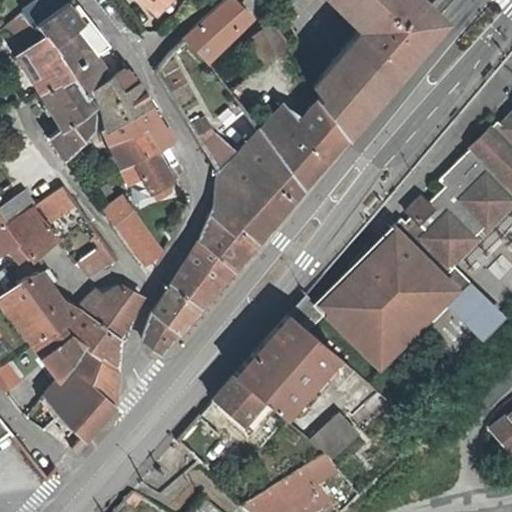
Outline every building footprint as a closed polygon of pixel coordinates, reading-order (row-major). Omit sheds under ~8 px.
[(83,37),(97,27),(86,13),(75,0),(64,0),(46,17),(37,26),(70,74),(95,53),(83,37)] [(144,0),(159,14),(172,0),(144,0)] [(251,15),(236,0),(224,0),(183,36),(193,47),(204,58),(251,15)] [(331,0),(359,28),(310,86),(318,96),(316,98),(345,135),(377,97),(417,50),(409,41),(428,20),(420,11),(427,3),(430,0),(331,0)] [(33,2),(22,13),(35,28),(37,26),(46,17),(33,2)] [(439,15),(427,3),(420,11),(428,20),(409,41),(417,50),(438,27),(439,15)] [(35,28),(22,13),(9,24),(19,40),(23,37),(28,44),(25,46),(28,51),(20,57),(43,96),(72,77),(70,74),(37,26),(35,28)] [(247,41),(261,59),(279,44),(281,43),(268,25),(247,41)] [(108,42),(97,27),(83,37),(95,53),(108,42)] [(84,95),(91,90),(110,75),(95,53),(70,74),(72,77),(84,95)] [(110,75),(91,90),(95,98),(99,106),(100,114),(102,128),(148,101),(145,95),(128,69),(114,80),(110,75)] [(84,95),(72,77),(43,96),(60,128),(49,138),(63,159),(68,155),(90,131),(93,110),(84,95)] [(257,127),(258,128),(302,185),(345,135),(316,98),(294,121),(282,106),(257,127)] [(146,127),(159,148),(160,147),(172,139),(148,101),(102,128),(102,130),(110,146),(146,127)] [(422,195),(408,209),(428,228),(421,234),(441,253),(449,262),(511,195),(511,118),(502,128),(495,121),(485,132),(492,139),(478,151),(472,145),(440,176),(447,183),(428,202),(422,195)] [(146,127),(110,146),(121,168),(129,183),(140,177),(149,190),(169,179),(161,163),(165,161),(159,148),(146,127)] [(237,151),(218,170),(213,206),(225,216),(254,241),(302,185),(258,128),(237,151)] [(201,144),(218,170),(237,151),(213,131),(201,144)] [(485,132),(472,145),(478,151),(492,139),(485,132)] [(0,223),(0,224),(27,256),(29,257),(56,234),(46,222),(71,201),(61,187),(35,202),(2,222),(0,223)] [(0,202),(0,205),(26,191),(25,189),(0,202)] [(26,191),(0,205),(0,219),(2,222),(35,202),(26,191)] [(112,222),(120,214),(114,204),(104,210),(112,222)] [(206,221),(198,238),(232,266),(254,241),(225,216),(213,206),(206,221)] [(120,214),(112,222),(125,243),(143,266),(162,251),(129,208),(120,214)] [(428,228),(408,209),(318,302),(374,357),(399,330),(404,335),(441,297),(454,284),(432,262),(441,253),(421,234),(428,228)] [(0,219),(0,252),(8,247),(21,261),(27,256),(0,224),(0,223),(2,222),(0,219)] [(198,238),(183,264),(215,285),(232,266),(198,238)] [(106,246),(91,254),(101,268),(116,260),(106,246)] [(441,297),(476,330),(498,309),(449,262),(441,253),(432,262),(454,284),(441,297)] [(101,268),(91,254),(77,262),(87,276),(101,268)] [(183,264),(169,285),(198,305),(215,285),(183,264)] [(26,280),(14,288),(0,298),(0,301),(32,344),(56,327),(59,327),(76,311),(64,304),(41,272),(26,280)] [(0,298),(14,288),(5,275),(0,278),(0,298)] [(153,313),(141,340),(160,354),(198,305),(169,285),(153,313)] [(76,311),(91,321),(116,337),(141,298),(121,286),(103,296),(97,290),(76,311)] [(91,321),(76,311),(59,327),(56,327),(32,344),(57,379),(85,346),(78,341),(91,321)] [(281,414),(336,354),(289,313),(235,373),(263,400),(281,414)] [(85,346),(103,358),(116,337),(91,321),(78,341),(85,346)] [(103,358),(85,346),(57,379),(43,395),(49,402),(83,436),(112,403),(116,366),(103,358)] [(18,373),(37,364),(31,352),(12,362),(18,373)] [(5,359),(0,363),(0,385),(5,391),(21,376),(5,359)] [(235,373),(212,398),(242,424),(263,400),(235,373)] [(353,428),(337,410),(307,437),(321,450),(324,454),(353,428)] [(511,411),(509,414),(492,429),(511,452),(511,411)] [(304,466),(317,484),(336,471),(322,453),(304,466)] [(308,511),(324,502),(329,500),(317,484),(304,466),(243,504),(251,511),(308,511)] [(324,502),(308,511),(318,511),(327,507),(324,502)]
